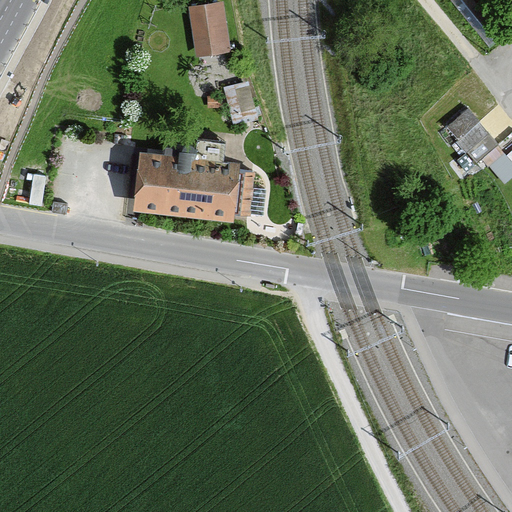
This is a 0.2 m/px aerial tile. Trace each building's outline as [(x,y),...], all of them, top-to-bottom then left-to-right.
[(501,35),(472,0),(450,0),(489,46),(501,35)] [(227,37),(221,2),(185,9),(191,44),(227,37)] [(250,78),(228,84),(237,120),(259,115),(250,78)] [(478,123),(468,111),(448,128),(458,140),(456,141),(476,163),(499,144),(480,121),(478,123)] [(247,162),(143,152),(137,209),(242,220),(247,162)] [(511,179),(511,163),(504,155),(490,167),(506,185),(511,179)]
